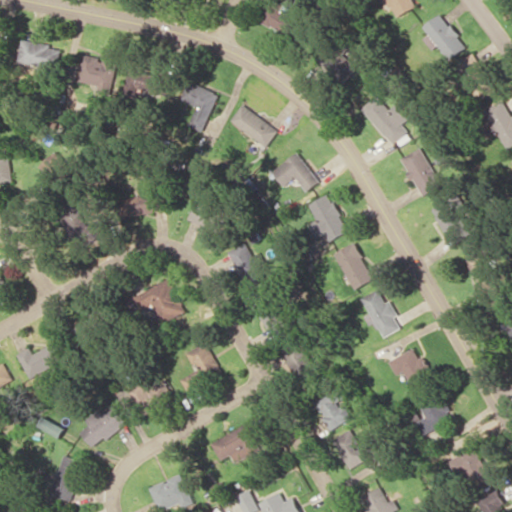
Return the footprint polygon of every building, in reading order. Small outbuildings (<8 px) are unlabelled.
[(264,21),(294,33),(307,1),(305,0),(294,0),(290,11),(271,3),(264,21)] [(420,4),(417,0),(388,0),(398,16),(420,4)] [(425,26),(451,59),(469,46),(452,23),(451,24),(442,13),(425,26)] [(20,60),(51,67),(56,44),(25,38),(20,60)] [(498,91),(477,52),(460,61),(481,100),(498,91)] [(112,88),(118,60),(85,53),(79,81),(112,88)] [(204,130),(220,93),(198,84),(190,101),(199,105),(191,125),(204,130)] [(511,108),(506,98),(487,109),(511,149),(511,108)] [(268,146),(280,130),(245,102),(232,119),(268,146)] [(404,157),(426,195),(445,184),(423,146),(404,157)] [(0,181),(14,179),(9,147),(0,148),(0,181)] [(72,169),(58,150),(40,164),(54,183),(72,169)] [(309,190),(322,180),(298,151),(274,170),(286,185),(297,176),(309,190)] [(130,215),(168,209),(165,189),(127,195),(130,215)] [(314,202),(334,240),(352,230),(332,192),(314,202)] [(458,209),(462,206),(456,195),(434,207),(454,243),(472,232),(458,209)] [(188,219),(224,233),(232,213),(197,198),(188,219)] [(104,216),(87,224),(82,212),(66,219),(71,229),(75,227),(82,244),(111,231),(104,216)] [(378,278),(358,241),(339,252),(359,288),(378,278)] [(467,255),(483,294),(500,287),(489,261),(497,258),(492,245),(467,255)] [(243,267),(240,282),(262,286),(267,254),(234,248),(232,265),(243,267)] [(0,290),(9,286),(0,268),(0,290)] [(151,289),(168,318),(187,307),(169,277),(151,289)] [(364,297),(372,312),(367,315),(372,325),(377,322),(385,337),(403,327),(398,317),(401,315),(393,299),(388,301),(381,288),(364,297)] [(83,339),(99,339),(99,316),(82,316),(83,339)] [(190,351),(199,368),(183,377),(189,388),(223,369),(208,341),(190,351)] [(20,351),(28,375),(65,362),(58,342),(34,351),(32,347),(20,351)] [(313,353),(293,345),(286,362),(306,370),(313,353)] [(418,345),(391,360),(400,374),(406,371),(415,386),(435,375),(418,345)] [(0,365),(0,387),(14,381),(5,363),(0,365)] [(176,398),(165,378),(145,389),(142,383),(130,390),(145,416),(176,398)] [(332,428),(354,417),(346,400),(349,399),(342,385),(317,397),(332,428)] [(422,423),(447,429),(453,402),(428,396),(422,423)] [(94,447),(128,422),(114,403),(89,421),(91,424),(82,430),(94,447)] [(237,461),(267,445),(253,420),(214,442),(223,459),(233,454),(237,461)] [(493,475),(477,445),(451,458),(457,469),(465,465),(476,485),(493,475)] [(82,457),(64,455),(58,496),(76,499),(82,457)] [(163,511),(182,502),(184,507),(197,502),(184,472),(152,486),(163,511)] [(373,511),(397,511),(397,510),(399,509),(387,484),(365,495),(373,511)] [(248,511),(257,511),(264,509),(254,488),(240,495),(248,511)] [(507,511),(497,488),(484,494),(492,511),(507,511)] [(303,511),(297,495),(288,499),(284,492),(262,501),(266,511),(263,511),(303,511)]
